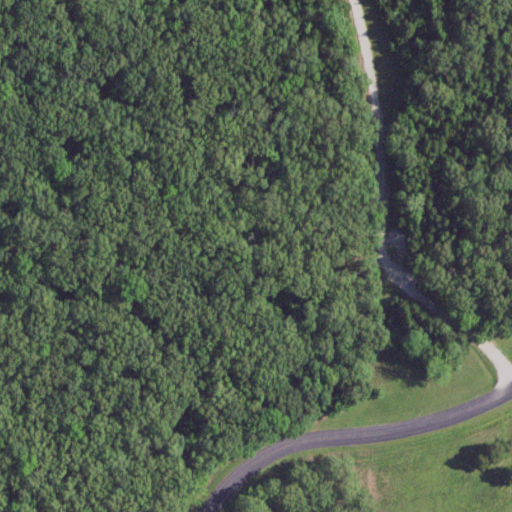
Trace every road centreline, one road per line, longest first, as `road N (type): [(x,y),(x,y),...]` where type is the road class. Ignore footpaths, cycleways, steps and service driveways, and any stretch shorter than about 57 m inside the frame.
road 1 (residential): [(353,0),(376,93),(384,268),(485,344),(511,383)]
road 2 (residential): [(511,385),(425,426),(299,441),(261,458),(214,511)]
